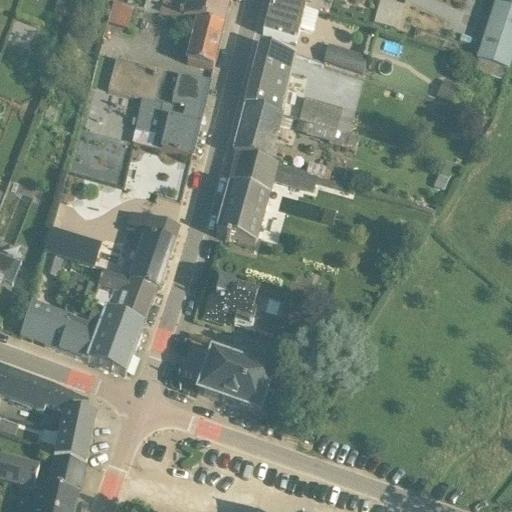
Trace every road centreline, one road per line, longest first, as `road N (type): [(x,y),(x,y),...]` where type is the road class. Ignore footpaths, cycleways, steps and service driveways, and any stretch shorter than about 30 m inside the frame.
road 1 (residential): [(140,404),(255,0)]
road 2 (residential): [(435,511),(140,404)]
road 3 (residential): [(140,404),(0,353)]
